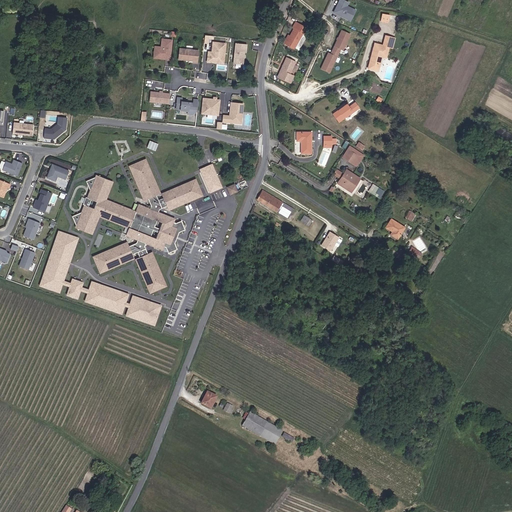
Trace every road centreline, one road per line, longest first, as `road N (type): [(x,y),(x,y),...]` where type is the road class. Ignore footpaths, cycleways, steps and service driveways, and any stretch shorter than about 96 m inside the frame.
road 1 (residential): [(266,145),(126,511)]
road 2 (residential): [(266,145),(94,121),(61,151),(37,149)]
